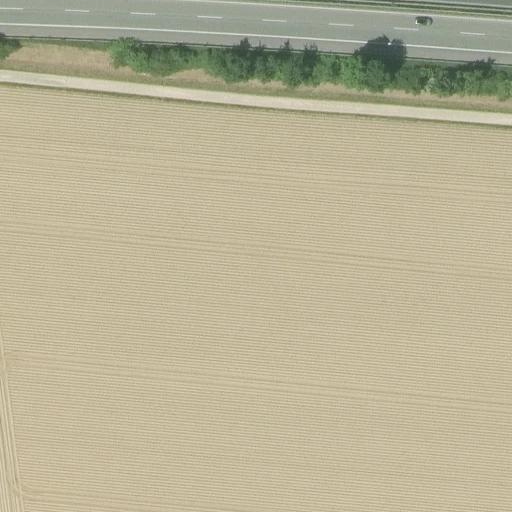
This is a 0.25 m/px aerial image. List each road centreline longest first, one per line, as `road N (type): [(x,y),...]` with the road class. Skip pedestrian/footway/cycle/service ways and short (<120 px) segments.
road 1 (track): [(511,121),(0,77)]
road 2 (motorway): [(0,11),(511,39)]
